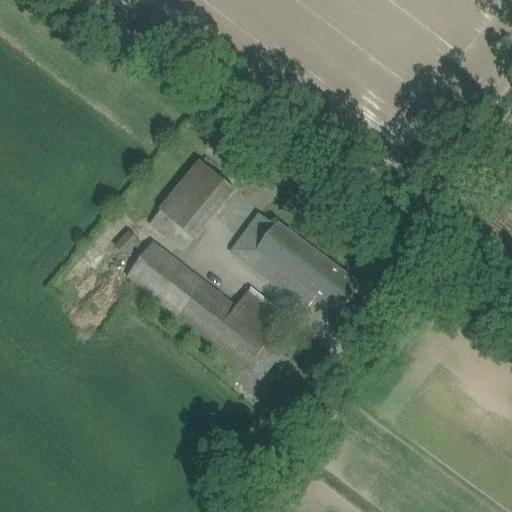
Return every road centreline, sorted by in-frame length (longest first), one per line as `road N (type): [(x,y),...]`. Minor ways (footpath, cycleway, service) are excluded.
road 1 (unclassified): [(511,327),(75,0)]
road 2 (track): [(511,120),(413,252)]
